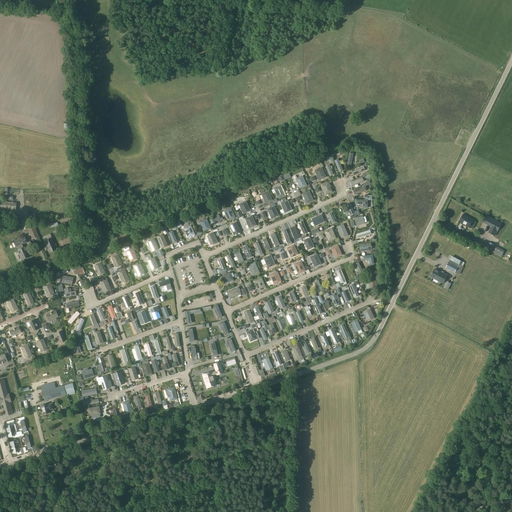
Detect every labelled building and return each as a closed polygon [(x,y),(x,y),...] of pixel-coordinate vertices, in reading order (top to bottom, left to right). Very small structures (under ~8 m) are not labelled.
[(338,158),(334,160),(339,172),(343,170),(338,158)] [(329,163),(325,165),(329,176),(333,174),(329,163)] [(315,169),(319,180),(326,177),(321,166),(315,169)] [(295,178),(300,188),(307,185),(302,175),(295,178)] [(350,181),(352,186),(364,180),(362,176),(350,181)] [(321,184),(325,194),(332,191),(328,181),(321,184)] [(274,187),(278,198),(285,195),(281,185),(274,187)] [(352,190),(354,194),(367,190),(365,185),(352,190)] [(302,192),(306,203),(313,200),(309,189),(302,192)] [(261,193),(265,203),(272,200),(268,190),(261,193)] [(280,202),(284,212),(291,209),(287,199),(280,202)] [(355,199),(355,203),(363,203),(363,207),(367,207),(367,199),(355,199)] [(239,203),(243,214),(250,211),(246,200),(239,203)] [(0,208),(16,210),(16,203),(0,201),(0,208)] [(350,203),(346,204),(351,216),(355,214),(350,203)] [(267,208),(271,218),(278,216),(274,205),(267,208)] [(223,210),(227,220),(235,217),(231,207),(223,210)] [(331,212),(327,213),(332,223),(336,222),(331,212)] [(321,214),(311,218),(314,225),(324,221),(321,214)] [(463,214),(458,222),(469,228),(469,227),(472,229),(476,222),(473,220),(463,214)] [(245,218),(249,228),(256,225),(252,215),(245,218)] [(362,215),(354,218),(356,226),(364,223),(362,215)] [(487,216),(484,222),(492,226),(489,232),(494,235),(500,224),(487,216)] [(199,221),(204,231),(211,228),(207,218),(199,221)] [(302,220),(298,222),(303,234),(307,232),(302,220)] [(229,224),(233,235),(240,231),(236,221),(229,224)] [(27,224),(32,238),(38,236),(32,222),(27,224)] [(63,223),(55,225),(58,236),(66,234),(63,223)] [(343,223),(337,226),(342,238),(348,235),(343,223)] [(184,227),(188,238),(195,234),(190,224),(184,227)] [(480,224),(478,230),(487,235),(490,229),(480,224)] [(294,226),(290,227),(295,239),(299,237),(294,226)] [(331,227),(324,230),(328,241),(336,238),(331,227)] [(286,229),(282,231),(287,243),(291,241),(286,229)] [(370,229),(356,233),(357,238),(371,234),(370,229)] [(169,231),(173,243),(178,241),(173,230),(169,231)] [(206,235),(211,245),(218,242),(213,231),(206,235)] [(274,232),(270,234),(275,246),(279,244),(274,232)] [(157,236),(162,248),(168,245),(163,233),(157,236)] [(24,247),(23,244),(27,242),(25,236),(13,242),(16,248),(17,247),(18,250),(17,250),(22,260),(30,257),(25,246),(24,247)] [(266,237),(262,239),(267,250),(271,248),(266,237)] [(310,237),(302,240),(307,250),(314,247),(310,237)] [(55,244),(52,238),(44,241),(46,246),(44,247),(46,251),(48,250),(49,253),(58,249),(56,246),(55,244)] [(147,241),(152,251),(159,248),(154,238),(147,241)] [(258,241),(254,243),(258,254),(262,253),(258,241)] [(370,242),(359,244),(360,250),(371,249),(370,242)] [(294,243),(286,246),(291,257),(298,254),(294,243)] [(247,244),(243,246),(248,258),(252,256),(247,244)] [(337,244),(330,247),(335,258),(342,255),(337,244)] [(495,246),(492,252),(498,255),(501,250),(495,246)] [(133,247),(126,250),(130,261),(137,258),(133,247)] [(239,251),(235,253),(240,263),(244,261),(239,251)] [(230,253),(226,255),(231,267),(235,265),(230,253)] [(317,253),(309,256),(314,267),(321,263),(317,253)] [(118,254),(111,256),(115,267),(122,264),(118,254)] [(270,254),(263,257),(267,268),(275,265),(270,254)] [(373,254),(361,255),(362,260),(369,259),(369,264),(374,263),(373,254)] [(145,261),(148,269),(150,268),(151,271),(156,269),(152,258),(145,261)] [(221,258),(217,260),(220,267),(217,269),(218,273),(226,270),(221,258)] [(301,260),(294,263),(298,274),(305,270),(301,260)] [(454,273),(459,265),(449,260),(445,268),(454,273)] [(100,261),(94,264),(98,275),(105,272),(100,261)] [(254,261),(247,265),(252,275),(259,272),(254,261)] [(355,263),(360,275),(364,274),(358,261),(355,263)] [(140,262),(133,265),(138,276),(145,273),(140,262)] [(125,269),(118,272),(122,283),(129,280),(125,269)] [(336,271),(341,282),(346,281),(341,269),(336,271)] [(443,283),(447,275),(434,269),(430,277),(443,283)] [(277,271),(269,274),(274,284),(281,281),(277,271)] [(230,272),(220,276),(223,283),(233,280),(230,272)] [(73,277),(63,275),(61,282),(72,285),(73,277)] [(326,276),(330,286),(335,284),(331,275),(326,276)] [(375,275),(368,276),(369,288),(376,288),(375,275)] [(261,277),(254,280),(259,291),(266,287),(261,277)] [(107,278),(100,281),(104,292),(111,289),(107,278)] [(314,281),(318,291),(322,290),(318,280),(314,281)] [(50,283),(43,286),(47,296),(54,293),(50,283)] [(354,283),(349,285),(353,296),(358,294),(354,283)] [(150,286),(155,298),(159,297),(155,285),(150,286)] [(301,287),(305,297),(310,295),(305,285),(301,287)] [(237,286),(226,291),(229,298),(241,293),(237,286)] [(30,290),(23,293),(28,305),(35,302),(30,290)] [(344,290),(341,292),(345,302),(349,301),(344,290)] [(135,292),(140,304),(144,303),(139,291),(135,292)] [(288,292),(293,302),(297,300),(293,291),(288,292)] [(334,293),(330,295),(335,306),(339,305),(334,293)] [(122,297),(126,308),(130,306),(126,296),(122,297)] [(275,298),(280,308),(285,306),(281,296),(275,298)] [(315,297),(311,299),(318,314),(321,312),(315,297)] [(14,298),(7,301),(11,312),(18,309),(14,298)] [(264,303),(268,313),(274,311),(269,301),(264,303)] [(107,306),(112,318),(116,317),(111,305),(107,306)] [(162,307),(166,318),(170,316),(166,305),(162,307)] [(307,305),(303,306),(308,317),(312,315),(307,305)] [(150,309),(154,319),(161,317),(157,306),(150,309)] [(254,307),(259,320),(263,318),(258,306),(254,307)] [(97,308),(102,320),(106,319),(101,307),(97,308)] [(369,308),(360,312),(365,323),(374,319),(369,308)] [(77,310),(68,321),(71,324),(80,313),(77,310)] [(243,313),(248,323),(253,321),(249,310),(243,313)] [(299,310),(295,312),(299,322),(303,321),(299,310)] [(56,311),(46,315),(49,321),(58,317),(56,311)] [(137,313),(141,324),(149,321),(145,311),(137,313)] [(290,314),(286,315),(291,328),(295,326),(290,314)] [(81,317),(76,329),(80,331),(85,319),(81,317)] [(280,317),(276,319),(281,330),(284,328),(280,317)] [(34,319),(28,322),(33,332),(39,329),(34,319)] [(362,330),(357,320),(351,323),(355,333),(362,330)] [(272,323),(267,325),(271,334),(276,332),(272,323)] [(343,324),(339,326),(345,340),(349,338),(343,324)] [(19,326),(9,331),(12,337),(21,333),(19,326)] [(107,327),(111,339),(115,338),(111,326),(107,327)] [(262,328),(259,329),(263,339),(267,338),(262,328)] [(334,344),(339,342),(333,328),(328,331),(334,344)] [(253,329),(245,332),(250,341),(257,338),(253,329)] [(62,330),(56,333),(60,343),(66,340),(62,330)] [(93,332),(97,344),(104,342),(99,330),(93,332)] [(325,347),(329,346),(324,334),(320,336),(325,347)] [(84,336),(88,350),(92,349),(88,335),(84,336)] [(310,338),(314,349),(318,347),(314,336),(310,338)] [(44,338),(37,341),(41,351),(48,348),(44,338)] [(229,344),(227,345),(228,347),(230,347),(231,352),(235,350),(231,338),(227,339),(229,344)] [(153,340),(158,354),(161,353),(157,339),(153,340)] [(73,341),(77,353),(81,352),(77,340),(73,341)] [(28,344),(20,347),(25,358),(32,354),(28,344)] [(134,346),(138,360),(142,359),(138,345),(134,346)] [(290,348),(294,360),(301,357),(296,346),(290,348)] [(121,350),(125,364),(129,363),(125,349),(121,350)] [(286,350),(281,351),(284,361),(289,360),(286,350)] [(161,357),(165,370),(170,368),(166,356),(161,357)] [(268,357),(261,359),(264,370),(271,368),(268,357)] [(34,367),(36,371),(61,363),(59,359),(34,367)] [(143,364),(146,375),(152,374),(149,362),(143,364)] [(223,373),(220,363),(214,364),(216,371),(213,372),(212,372),(203,375),(207,388),(216,385),(213,375),(217,374),(217,375),(223,373)] [(128,369),(132,382),(139,380),(135,367),(128,369)] [(81,371),(84,379),(93,376),(91,368),(81,371)] [(113,373),(117,385),(124,383),(121,371),(113,373)] [(102,384),(103,390),(110,387),(106,375),(96,378),(98,385),(102,384)] [(8,394),(4,379),(0,380),(0,402),(0,405),(2,404),(5,415),(12,414),(10,402),(11,401),(9,393),(8,394)] [(75,392),(73,387),(75,387),(74,383),(51,389),(51,386),(41,389),(45,400),(75,392)] [(82,396),(97,394),(96,388),(81,390),(82,396)] [(137,409),(142,408),(139,398),(134,399),(137,409)] [(125,414),(132,412),(129,400),(122,403),(125,414)] [(54,409),(52,403),(47,405),(47,404),(41,405),(43,414),(50,412),(49,410),(54,409)] [(89,416),(100,414),(99,406),(88,408),(89,416)]
